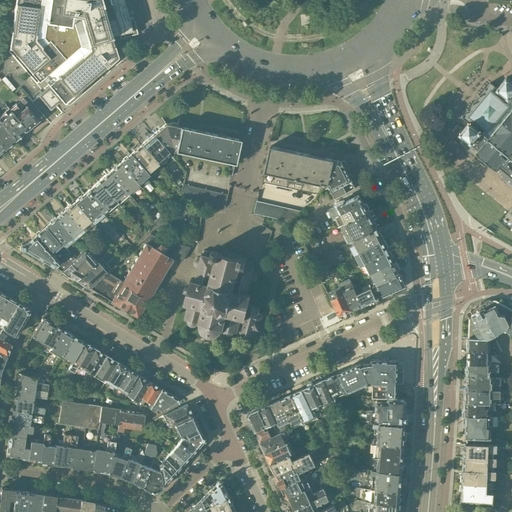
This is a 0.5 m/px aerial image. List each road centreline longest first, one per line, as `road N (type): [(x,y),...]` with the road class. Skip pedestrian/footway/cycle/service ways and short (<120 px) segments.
road 1 (residential): [(215,404),(196,380),(0,262)]
road 2 (residential): [(418,309),(215,404)]
road 3 (residential): [(325,99),(351,112),(428,279)]
road 4 (residential): [(0,468),(106,486),(156,511)]
road 5 (residential): [(443,511),(453,367),(445,350)]
road 6 (residential): [(153,69),(129,63),(54,128),(53,164)]
road 7 (residential): [(192,57),(236,91),(266,100),(325,99)]
road 8 (residential): [(430,379),(421,386),(412,511)]
road 9 (primary): [(435,262),(419,200),(392,146)]
